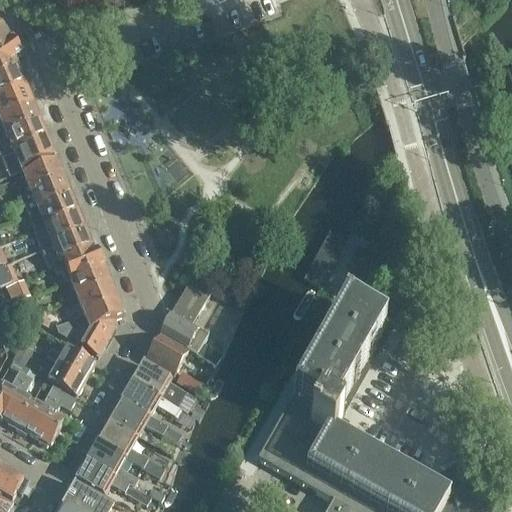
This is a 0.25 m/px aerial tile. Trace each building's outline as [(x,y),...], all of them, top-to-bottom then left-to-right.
[(0,54),(12,46),(1,30),(0,31),(0,54)] [(0,80),(18,73),(14,63),(21,58),(12,46),(0,54),(0,80)] [(0,100),(25,90),(18,73),(0,80),(0,100)] [(0,100),(0,121),(33,108),(25,90),(0,100)] [(0,121),(0,123),(6,138),(7,140),(40,126),(33,108),(0,121)] [(0,141),(0,157),(2,162),(47,144),(40,126),(7,140),(6,138),(0,141)] [(47,144),(2,162),(9,180),(55,162),(47,144)] [(23,179),(30,196),(63,183),(56,165),(23,179)] [(28,218),(38,214),(71,200),(63,183),(30,196),(17,202),(19,208),(22,206),(24,209),(28,218)] [(38,214),(45,232),(78,218),(71,200),(38,214)] [(41,254),(52,249),(85,236),(78,218),(45,232),(34,236),(41,254)] [(347,239),(332,231),(303,284),(318,292),(347,239)] [(52,249),(60,267),(93,253),(85,236),(52,249)] [(0,254),(0,271),(9,267),(3,253),(0,254)] [(65,285),(70,283),(103,269),(97,256),(94,258),(93,253),(60,267),(53,270),(56,277),(61,275),(65,285)] [(9,267),(0,271),(0,285),(14,279),(9,267)] [(70,283),(77,300),(110,286),(103,269),(70,283)] [(193,281),(171,318),(192,330),(213,293),(193,281)] [(19,285),(6,291),(12,307),(25,301),(19,285)] [(77,300),(84,317),(117,303),(110,286),(77,300)] [(0,303),(0,317),(10,313),(5,301),(0,303)] [(117,303),(84,317),(91,334),(87,339),(84,337),(77,348),(98,360),(115,332),(112,325),(124,320),(117,303)] [(258,464),(333,506),(329,511),(491,511),(467,470),(438,487),(433,494),(334,438),(343,423),(336,419),(385,334),(350,314),(345,311),(258,464)] [(0,324),(1,326),(8,323),(14,321),(10,313),(0,317),(0,324)] [(192,330),(171,318),(160,337),(188,353),(187,354),(197,360),(215,371),(221,360),(203,349),(208,340),(192,330)] [(0,333),(2,333),(1,332),(11,328),(8,323),(1,326),(0,326),(0,333)] [(55,331),(56,336),(68,343),(74,333),(67,326),(55,331)] [(1,332),(2,333),(4,339),(13,334),(11,328),(1,332)] [(13,334),(4,339),(7,345),(16,341),(13,334)] [(145,365),(173,382),(189,355),(160,339),(145,365)] [(12,364),(20,368),(29,353),(22,348),(12,364)] [(48,363),(57,368),(85,384),(89,378),(91,377),(94,373),(93,370),(95,368),(66,351),(61,361),(52,356),(48,363)] [(0,424),(1,425),(2,423),(26,381),(29,374),(13,365),(10,371),(19,377),(10,393),(0,388),(0,424)] [(85,384),(57,368),(47,385),(76,401),(78,398),(80,397),(83,393),(82,390),(85,384)] [(132,387),(178,414),(190,420),(192,416),(179,409),(185,397),(169,388),(171,384),(143,368),(132,387)] [(8,429),(17,434),(32,406),(23,401),(36,378),(29,374),(26,381),(2,423),(9,427),(8,429)] [(176,387),(193,396),(199,386),(181,376),(176,387)] [(132,387),(122,406),(150,422),(156,411),(174,421),(178,414),(132,387)] [(27,437),(34,441),(59,396),(52,392),(41,411),(32,406),(17,434),(26,439),(27,437)] [(59,396),(34,441),(40,444),(38,446),(47,451),(48,449),(50,450),(65,424),(55,419),(60,411),(69,416),(76,405),(59,396)] [(122,406),(111,425),(109,428),(137,444),(145,430),(176,448),(181,439),(150,422),(122,406)] [(109,428),(98,447),(126,463),(160,482),(164,474),(130,455),(137,444),(109,428)] [(98,447),(87,465),(134,492),(138,485),(119,474),(126,463),(98,447)] [(134,492),(87,465),(76,485),(104,501),(111,489),(146,510),(151,502),(134,492)] [(1,472),(0,473),(0,498),(12,505),(17,496),(22,499),(28,488),(1,472)] [(61,511),(62,511),(117,511),(74,488),(61,511)] [(149,500),(161,507),(165,500),(152,493),(149,500)] [(0,502),(0,511),(12,511),(13,509),(0,502)]
